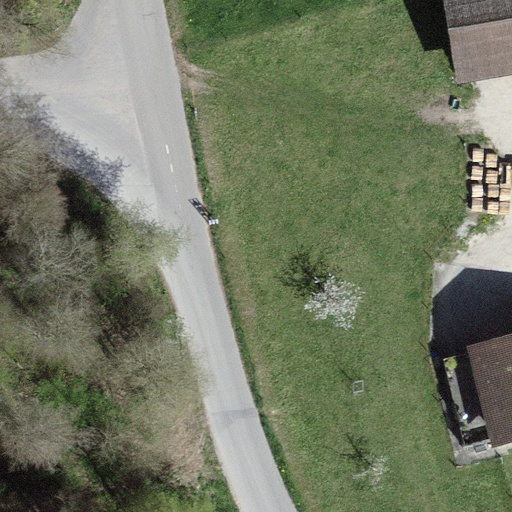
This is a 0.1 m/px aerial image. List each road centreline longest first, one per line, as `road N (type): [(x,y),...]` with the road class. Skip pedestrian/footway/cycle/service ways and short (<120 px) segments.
road 1 (tertiary): [(267,511),(186,252),(144,42)]
road 2 (unclassified): [(144,42),(0,50)]
